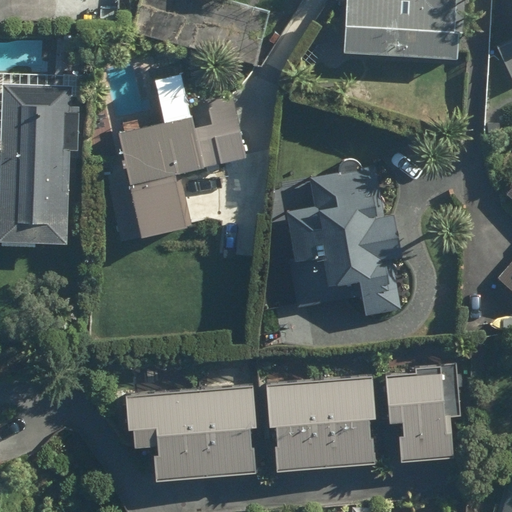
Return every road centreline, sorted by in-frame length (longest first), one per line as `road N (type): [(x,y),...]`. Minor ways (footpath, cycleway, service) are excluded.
road 1 (unknown): [(133,490),(424,464)]
road 2 (unknown): [(492,266),(477,220),(479,0)]
road 3 (unknown): [(317,0),(242,120)]
